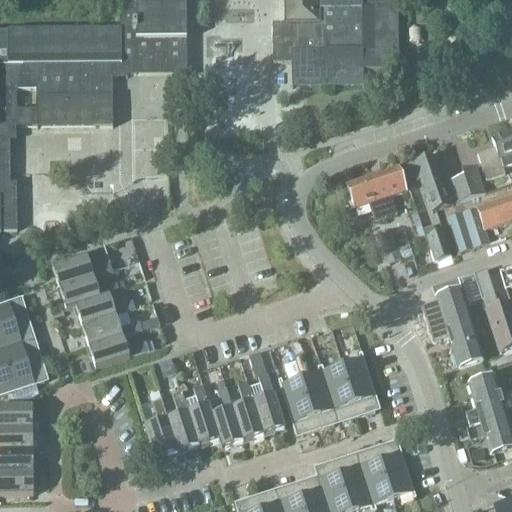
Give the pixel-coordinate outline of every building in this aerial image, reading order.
[(127,82),(127,79),(172,78),(172,81),(186,80),(184,0),(118,0),(119,33),(6,36),(0,35),(0,234),(3,235),(3,233),(18,233),(18,197),(11,197),(10,138),(16,137),(16,130),(94,130),(95,185),(114,185),(112,82),(127,82)] [(292,91),(306,91),(363,90),(363,73),(398,73),(397,0),(283,0),(284,27),(273,27),(273,67),(292,66),(292,91)] [(511,134),(491,141),(495,152),(476,158),(485,184),(504,178),(502,171),(511,167),(511,158),(511,159),(511,158),(511,134)] [(442,188),(433,160),(402,170),(408,188),(420,184),(430,217),(455,209),(454,207),(485,197),(476,170),(461,175),(463,181),(442,188)] [(396,217),(391,200),(405,195),(397,171),(346,188),(355,212),(369,208),(375,224),(396,217)] [(458,258),(489,248),(484,235),(511,226),(511,200),(447,222),(458,258)] [(437,237),(433,228),(422,231),(434,266),(451,260),(443,235),(437,237)] [(378,237),(381,245),(388,268),(402,264),(393,241),(390,233),(378,237)] [(417,257),(429,252),(425,240),(413,244),(417,257)] [(59,292),(94,282),(113,276),(110,267),(90,273),(86,260),(52,271),(59,292)] [(498,308),(497,306),(487,274),(475,277),(500,355),(511,350),(511,307),(511,304),(498,308)] [(75,310),(109,300),(126,294),(123,285),(97,294),(94,282),(59,292),(66,314),(76,311),(75,310)] [(483,364),(459,293),(435,300),(437,305),(421,310),(433,347),(449,342),(459,372),(483,364)] [(82,331),(116,320),(135,314),(132,305),(113,311),(109,300),(75,310),(76,311),(82,331)] [(0,331),(28,322),(22,301),(0,307),(0,331)] [(89,352),(123,341),(142,335),(139,326),(120,332),(116,320),(82,331),(89,352)] [(0,353),(35,343),(28,322),(0,331),(0,353)] [(123,341),(89,352),(95,373),(149,356),(146,346),(126,353),(123,341)] [(0,376),(41,363),(35,343),(0,353),(0,376)] [(308,379),(302,360),(303,357),(299,346),(291,348),(295,363),(301,381),(318,434),(338,428),(320,370),(318,371),(319,375),(308,379)] [(260,356),(253,359),(256,370),(264,368),(260,356)] [(342,368),(359,421),(380,414),(362,357),(359,357),(360,362),(342,368)] [(41,363),(0,376),(0,399),(48,385),(41,363)] [(338,428),(359,421),(342,368),(323,374),(322,370),(320,370),(338,428)] [(253,405),(263,439),(285,432),(267,379),(258,382),(264,401),(253,405)] [(511,451),(511,439),(494,380),(469,387),(477,413),(465,417),(469,430),(481,427),(490,458),(511,451)] [(296,441),(318,434),(301,381),(282,387),(281,383),(278,384),(296,441)] [(223,384),(218,386),(220,394),(226,392),(223,384)] [(263,439),(253,405),(247,386),(238,389),(244,408),(232,412),(243,446),(263,439)] [(211,418),(212,418),(209,409),(208,409),(202,390),(193,393),(199,412),(188,416),(198,450),(218,444),(219,443),(211,418)] [(226,393),(217,396),(223,415),(212,418),(211,418),(219,443),(218,444),(221,453),(243,446),(232,412),(226,393)] [(158,396),(149,399),(151,406),(161,404),(158,396)] [(198,450),(188,416),(181,397),(172,400),(178,419),(167,423),(177,457),(198,450)] [(161,404),(151,406),(157,426),(144,430),(156,464),(177,457),(167,423),(161,404)] [(0,432),(32,432),(32,410),(0,410),(0,432)] [(0,454),(33,454),(32,432),(0,432),(0,454)] [(376,451),(393,504),(411,498),(413,502),(416,501),(397,444),(376,451)] [(375,511),(375,510),(393,504),(376,451),(355,458),(372,511),(375,511)] [(0,476),(33,476),(33,454),(0,454),(0,476)] [(483,454),(471,456),(472,466),(485,464),(483,454)] [(370,511),(372,511),(355,458),(335,464),(350,511),(367,511),(370,511)] [(350,511),(335,464),(313,471),(316,480),(317,480),(327,511),(350,511)] [(33,476),(0,476),(0,499),(33,499),(33,476)] [(327,511),(317,480),(316,480),(297,486),(304,511),(327,511)] [(304,511),(297,486),(276,493),(282,511),(304,511)] [(282,511),(276,493),(255,500),(259,511),(282,511)] [(259,511),(255,500),(234,506),(235,511),(259,511)]
